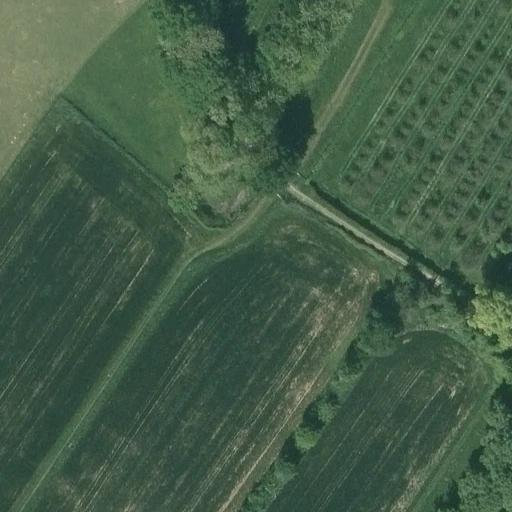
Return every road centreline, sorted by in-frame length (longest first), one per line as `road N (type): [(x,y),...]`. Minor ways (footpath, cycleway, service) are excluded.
road 1 (track): [(511,339),(247,157),(188,0)]
road 2 (track): [(17,511),(183,262),(241,231),(278,182)]
